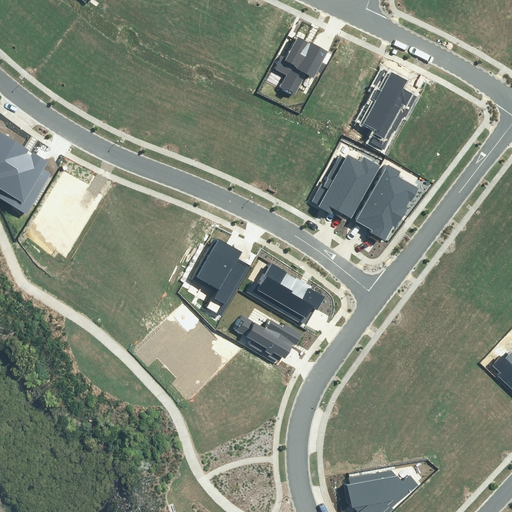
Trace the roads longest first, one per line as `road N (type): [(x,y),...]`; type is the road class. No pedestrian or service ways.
road 1 (residential): [(381,299),(272,219),(117,155),(59,124),(0,77)]
road 2 (residential): [(381,299),(308,407),(300,471),(309,511)]
road 3 (residential): [(511,129),(381,299)]
road 4 (residential): [(365,14),(511,102)]
